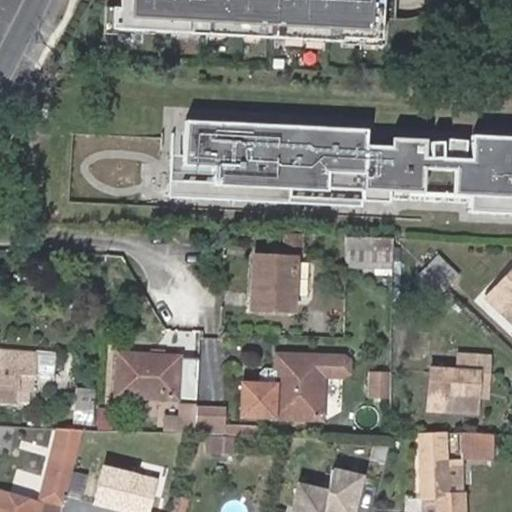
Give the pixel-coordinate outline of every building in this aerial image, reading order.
[(116,0),(116,6),(110,6),(109,28),(142,29),(142,26),(152,27),(152,30),(170,31),(170,27),(186,28),(186,31),(205,33),(205,29),(222,30),(222,34),(241,34),(241,31),(256,32),(256,35),(304,38),(304,35),(321,35),(321,39),(340,40),(340,36),(378,38),(380,0),(116,0)] [(511,141),(474,139),(473,159),(466,159),(467,141),(449,140),(448,159),(441,159),(442,143),(430,143),(430,157),(424,157),(425,140),(366,137),(367,128),(221,121),(220,136),(184,134),(181,197),(361,206),(361,197),(469,203),(469,212),(511,214),(511,141)] [(391,272),(392,239),(344,237),(343,269),(391,272)] [(253,258),(250,310),(291,312),(294,260),(253,258)] [(429,266),(450,286),(457,277),(437,258),(429,266)] [(511,269),(485,297),(511,322),(511,269)] [(421,274),(414,282),(435,302),(442,294),(421,274)] [(178,355),(117,350),(115,392),(175,396),(178,355)] [(0,351),(0,402),(12,404),(13,400),(24,402),(25,392),(26,392),(31,356),(0,351)] [(476,369),(486,369),(487,353),(452,351),(451,366),(425,364),(425,366),(423,409),(473,411),(474,393),(476,369)] [(339,378),(340,378),(340,359),(323,358),(302,357),(274,356),(274,371),(273,384),(260,384),(259,384),(258,383),(253,384),(240,383),(239,416),(251,416),(298,418),(318,419),(321,377),(339,378)] [(340,359),(340,378),(341,378),(347,373),(348,362),(343,359),(340,359)] [(486,393),(486,369),(476,369),(474,393),(486,393)] [(273,384),(274,371),(261,371),(260,371),(259,371),(258,372),(257,372),(257,373),(256,374),(255,374),(255,375),(255,376),(255,377),(255,378),(255,379),(255,380),(256,381),(256,382),(257,382),(257,383),(258,383),(259,384),(260,384),(273,384)] [(386,376),(368,375),(368,397),(385,397),(386,376)] [(195,406),(194,432),(218,433),(220,407),(195,406)] [(39,489),(63,494),(79,426),(52,424),(39,489)] [(0,453),(12,455),(17,428),(0,426),(0,453)] [(259,428),(219,426),(218,433),(242,434),(258,435),(259,428)] [(459,430),(460,459),(489,458),(489,432),(459,430)] [(462,511),(461,465),(443,466),(442,431),(416,433),(420,497),(420,511),(462,511)] [(242,434),(218,433),(217,450),(242,451),(242,434)] [(148,511),(157,477),(99,463),(89,505),(116,511),(148,511)] [(357,511),(366,477),(334,469),(330,489),(298,482),(290,511),(357,511)] [(41,511),(44,500),(0,489),(0,511),(41,511)] [(172,497),(168,511),(181,511),(184,498),(172,497)]
